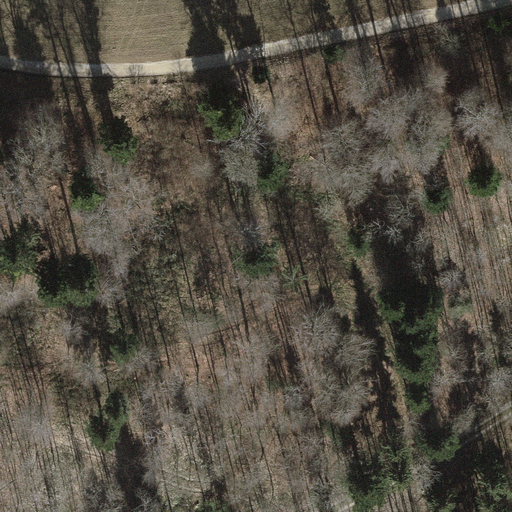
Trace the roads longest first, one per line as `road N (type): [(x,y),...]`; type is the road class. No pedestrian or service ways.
road 1 (track): [(0,60),(65,70),(264,55),(495,0)]
road 2 (track): [(511,397),(337,511)]
